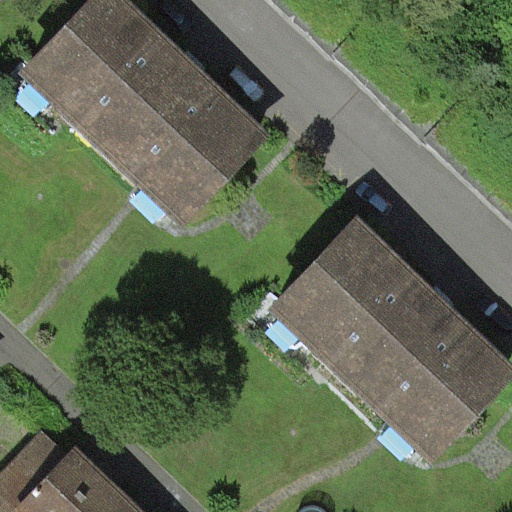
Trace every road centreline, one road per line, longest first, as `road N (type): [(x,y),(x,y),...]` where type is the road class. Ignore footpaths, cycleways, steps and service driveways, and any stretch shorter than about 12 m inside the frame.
road 1 (residential): [(208,0),(486,263),(511,300)]
road 2 (residential): [(168,511),(0,343)]
